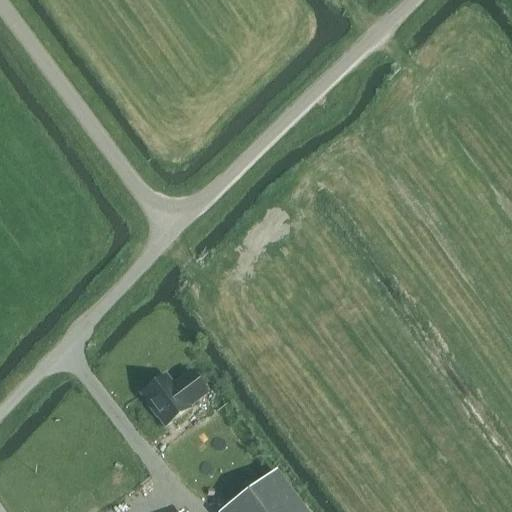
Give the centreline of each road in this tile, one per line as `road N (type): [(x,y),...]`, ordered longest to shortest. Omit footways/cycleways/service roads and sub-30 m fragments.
road 1 (unclassified): [(170,232),(415,0)]
road 2 (unclassified): [(170,232),(0,1)]
road 3 (unclassified): [(0,416),(170,232)]
